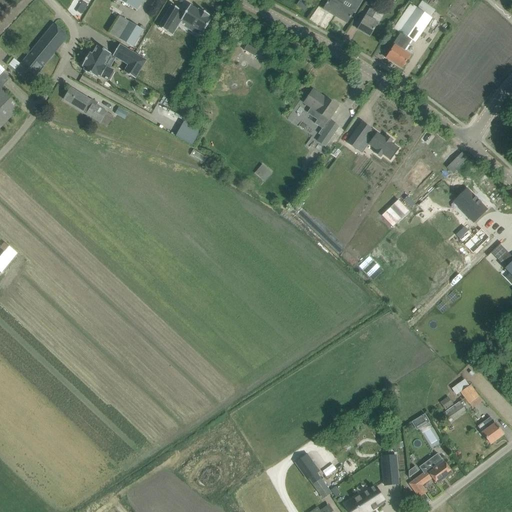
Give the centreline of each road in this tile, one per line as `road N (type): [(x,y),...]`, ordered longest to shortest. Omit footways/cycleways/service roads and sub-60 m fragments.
road 1 (tertiary): [(468,140),(322,40),(244,0)]
road 2 (residential): [(48,0),(68,21),(71,46),(30,121),(0,154)]
